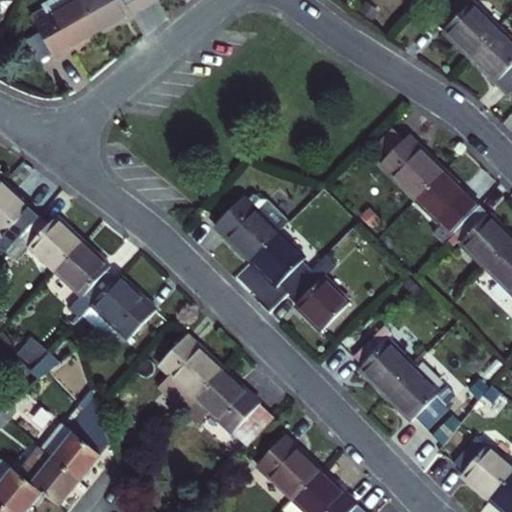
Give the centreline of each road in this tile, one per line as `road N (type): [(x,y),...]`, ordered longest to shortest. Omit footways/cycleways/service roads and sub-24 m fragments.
road 1 (residential): [(45,151),(170,247),(432,511)]
road 2 (residential): [(511,164),(447,105),(291,0)]
road 3 (residential): [(45,151),(224,0)]
